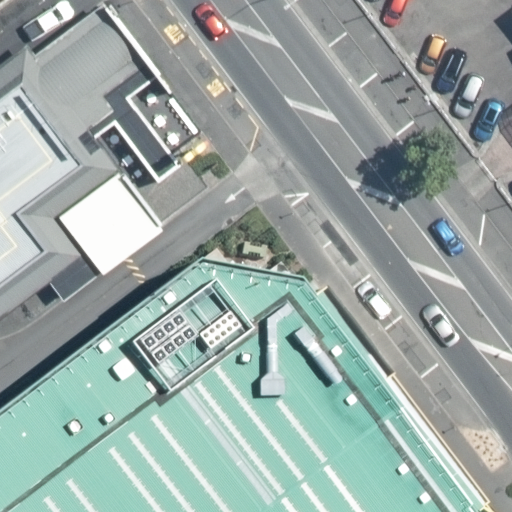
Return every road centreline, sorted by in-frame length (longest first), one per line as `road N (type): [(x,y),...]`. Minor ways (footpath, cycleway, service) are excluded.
road 1 (secondary): [(511,395),(202,0)]
road 2 (secondary): [(262,0),(511,334)]
